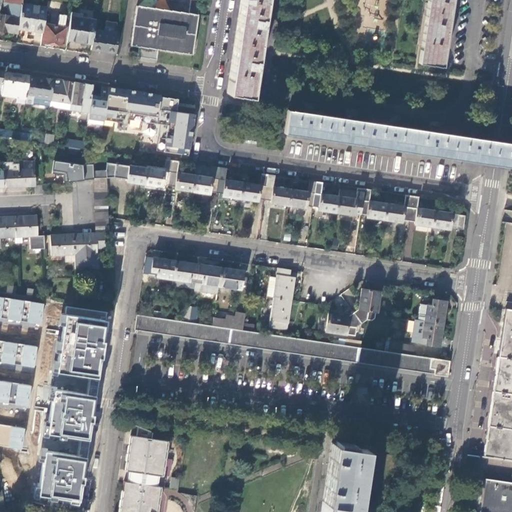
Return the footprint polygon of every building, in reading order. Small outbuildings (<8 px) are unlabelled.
[(22,2),(22,0),(4,0),(4,5),(10,6),(9,15),(0,13),(0,29),(17,32),(22,2)] [(199,0),(190,0),(188,14),(136,6),(131,43),(139,45),(157,47),(193,52),(199,0)] [(240,0),(226,93),(250,96),(264,0),(240,0)] [(362,28),(372,29),(375,28),(385,29),(387,0),(367,0),(367,5),(372,4),(371,8),(372,9),(371,19),(363,18),(362,28)] [(428,0),(419,63),(443,67),(452,0),(428,0)] [(45,13),(46,6),(22,2),(17,32),(34,34),(35,31),(43,32),(44,23),(45,13)] [(51,14),(45,13),(44,23),(45,23),(42,42),(64,45),(66,26),(64,26),(66,15),(58,14),(57,25),(49,24),(51,14)] [(95,18),(71,15),(67,40),(92,44),(94,29),(95,18)] [(94,29),(92,44),(91,49),(115,52),(118,33),(94,29)] [(143,56),(151,57),(156,53),(157,47),(139,45),(138,51),(143,56)] [(29,75),(4,71),(2,83),(1,94),(15,96),(15,102),(24,103),(25,101),(29,75)] [(54,78),(34,76),(29,75),(25,101),(50,105),(50,100),(54,78)] [(54,78),(50,100),(70,102),(73,81),(54,78)] [(93,84),(73,81),(70,102),(79,104),(81,104),(80,111),(89,112),(91,94),(93,84)] [(99,95),(91,94),(89,112),(88,118),(104,119),(108,86),(100,85),(99,95)] [(162,94),(108,86),(104,126),(113,127),(113,123),(115,123),(114,132),(139,135),(138,141),(157,143),(156,151),(190,156),(191,149),(192,149),(197,114),(194,113),(195,104),(180,103),(180,99),(162,96),(162,94)] [(70,102),(50,100),(50,105),(49,106),(69,109),(70,102)] [(79,104),(70,102),(69,109),(77,111),(79,104)] [(284,133),(479,162),(483,138),(481,138),(473,137),(438,132),(431,131),(397,126),(389,124),(355,119),(347,118),(313,113),(305,112),(288,109),(284,133)] [(0,128),(0,136),(19,139),(20,132),(0,128)] [(54,134),(45,133),(44,143),(52,144),(54,134)] [(65,138),(64,146),(79,148),(84,149),(85,141),(65,138)] [(505,166),(509,166),(511,145),(511,142),(508,142),(499,141),(488,139),(483,138),(479,162),(484,163),(496,165),(505,166)] [(79,148),(64,146),(63,152),(78,154),(79,148)] [(9,170),(2,170),(2,171),(3,187),(35,185),(34,160),(23,161),(23,169),(19,169),(9,170)] [(63,175),(63,182),(93,178),(93,171),(93,163),(82,164),(54,160),(52,173),(63,175)] [(169,185),(172,161),(166,160),(164,170),(147,167),(144,184),(162,186),(162,184),(169,185)] [(177,171),(179,162),(172,161),(169,185),(175,186),(175,188),(192,191),(195,174),(177,171)] [(106,170),(106,177),(114,177),(116,163),(106,162),(106,170)] [(127,181),(144,184),(147,167),(129,165),(116,163),(114,177),(127,179),(127,181)] [(192,191),(210,194),(210,191),(216,192),(220,168),(214,167),(213,169),(196,166),(195,174),(192,191)] [(220,168),(216,192),(223,193),(223,195),(240,198),(242,182),(225,179),(227,169),(220,168)] [(106,170),(93,171),(93,178),(106,177),(106,170)] [(242,182),(240,198),(258,200),(258,198),(264,199),(268,175),(261,174),(260,185),(242,182)] [(268,175),(264,199),(271,200),(271,202),(287,205),(290,189),(273,186),(275,176),(268,175)] [(106,177),(93,178),(95,233),(104,233),(109,233),(106,177)] [(290,189),(287,205),(305,208),(306,205),(312,206),(315,182),(309,181),(307,191),(290,189)] [(315,182),(312,206),(318,207),(318,209),(335,212),(338,196),(320,193),(322,183),(315,182)] [(338,196),(335,212),(353,215),(353,212),(360,213),(363,189),(357,188),(356,192),(339,189),(338,196)] [(363,189),(360,213),(367,214),(366,217),(383,219),(386,203),(368,201),(370,190),(363,189)] [(386,203),(383,219),(401,222),(401,220),(408,221),(411,196),(405,195),(403,206),(386,203)] [(411,196),(408,221),(415,222),(415,224),(432,226),(434,210),(416,208),(418,197),(411,196)] [(434,210),(432,226),(449,229),(450,226),(462,228),(464,216),(452,214),(452,213),(434,210)] [(44,248),(43,235),(37,235),(36,216),(13,217),(14,237),(22,236),(29,236),(29,248),(44,248)] [(14,237),(13,217),(0,217),(0,246),(1,247),(0,237),(14,237)] [(104,233),(95,233),(72,234),(73,254),(74,269),(97,268),(96,257),(94,257),(94,253),(96,253),(96,247),(104,247),(104,233)] [(73,254),(72,234),(50,235),(51,255),(73,254)] [(173,278),(175,260),(152,257),(150,270),(157,271),(156,276),(173,278)] [(198,264),(175,260),(173,278),(172,285),(194,288),(195,282),(189,281),(190,276),(196,277),(198,264)] [(220,267),(198,264),(196,277),(203,278),(202,283),(195,282),(194,288),(194,290),(216,293),(217,286),(220,267)] [(243,270),(220,267),(217,286),(240,289),(243,270)] [(290,270),(277,268),(276,278),(273,298),(290,300),(294,277),(289,276),(290,270)] [(269,277),(267,297),(273,298),(276,278),(269,277)] [(15,294),(16,287),(3,285),(2,292),(15,294)] [(358,309),(353,313),(361,323),(367,318),(373,320),(374,318),(375,312),(376,312),(380,291),(361,288),(358,309)] [(26,296),(34,297),(35,290),(27,289),(26,296)] [(44,304),(0,297),(0,321),(14,323),(34,326),(40,328),(44,304)] [(290,300),(273,298),(269,326),(281,328),(282,322),(287,322),(290,300)] [(426,304),(424,320),(442,323),(446,300),(432,298),(432,304),(426,304)] [(420,303),(417,319),(424,320),(426,304),(420,303)] [(108,312),(66,306),(57,372),(99,379),(103,346),(108,312)] [(198,307),(191,306),(189,322),(196,322),(198,307)] [(511,460),(511,309),(505,308),(490,410),(483,456),(511,460)] [(361,323),(353,313),(349,315),(328,312),(325,331),(346,334),(355,335),(356,327),(361,323)] [(228,321),(213,319),(212,325),(242,329),(243,322),(244,315),(237,313),(236,318),(229,317),(228,321)] [(151,316),(137,314),(135,328),(144,330),(148,326),(152,331),(156,327),(160,332),(165,328),(170,334),(175,330),(179,335),(184,331),(187,336),(192,333),(196,338),(202,334),(206,339),(211,335),(215,340),(220,337),(224,342),(229,338),(233,343),(238,339),(242,345),(247,341),(252,346),(256,342),(261,347),(265,344),(269,349),(275,345),(279,350),(284,346),(288,351),(293,347),(297,353),(302,349),(306,354),(311,350),(315,355),(321,351),(325,357),(330,353),(334,358),(338,354),(343,359),(348,355),(352,361),(357,357),(362,362),(366,358),(371,364),(375,360),(379,365),(385,361),(389,366),(394,362),(398,368),(403,364),(407,369),(412,365),(416,370),(421,367),(425,372),(430,368),(431,358),(413,355),(388,351),(361,347),(345,344),(339,343),(253,331),(242,329),(212,325),(196,322),(189,322),(183,321),(166,318),(151,316)] [(417,319),(415,319),(411,342),(439,346),(442,323),(424,320),(417,319)] [(243,322),(242,329),(253,331),(254,324),(243,322)] [(345,344),(361,347),(362,340),(346,338),(345,344)] [(36,347),(0,341),(0,363),(7,364),(27,367),(34,368),(36,347)] [(389,342),(388,351),(413,355),(415,345),(389,342)] [(448,377),(450,361),(431,358),(430,368),(435,369),(434,375),(448,377)] [(32,385),(0,380),(0,402),(20,405),(29,407),(32,385)] [(97,396),(53,390),(47,436),(92,442),(97,396)] [(25,428),(0,423),(0,445),(10,447),(22,449),(25,428)] [(154,511),(155,511),(152,511),(154,494),(156,494),(158,485),(156,485),(158,474),(156,473),(158,465),(159,466),(163,442),(146,440),(146,436),(132,434),(130,444),(132,444),(127,470),(128,470),(127,480),(124,480),(122,489),(126,489),(124,497),(122,506),(121,506),(119,511),(154,511)] [(321,511),(354,511),(365,447),(331,442),(321,511)] [(88,458),(42,454),(39,501),(82,507),(88,458)] [(178,489),(179,478),(170,477),(170,488),(178,489)] [(511,511),(511,482),(484,478),(483,488),(479,511),(511,511)] [(479,511),(483,488),(478,487),(474,511),(479,511)]
